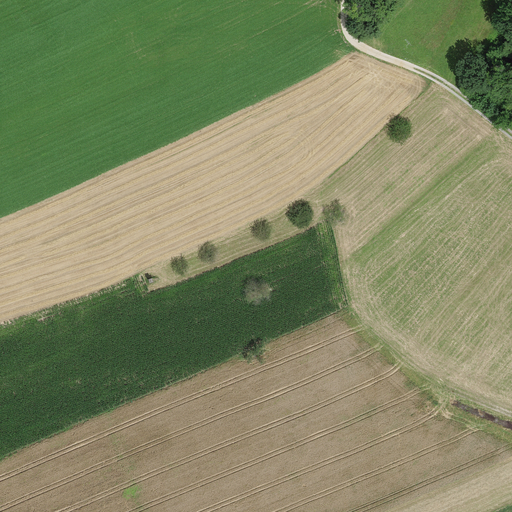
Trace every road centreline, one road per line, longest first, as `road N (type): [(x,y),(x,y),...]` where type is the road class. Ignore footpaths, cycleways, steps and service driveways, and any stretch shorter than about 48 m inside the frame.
road 1 (track): [(350,40),(278,84),(0,211)]
road 2 (track): [(511,138),(443,84),(350,40),(343,0)]
